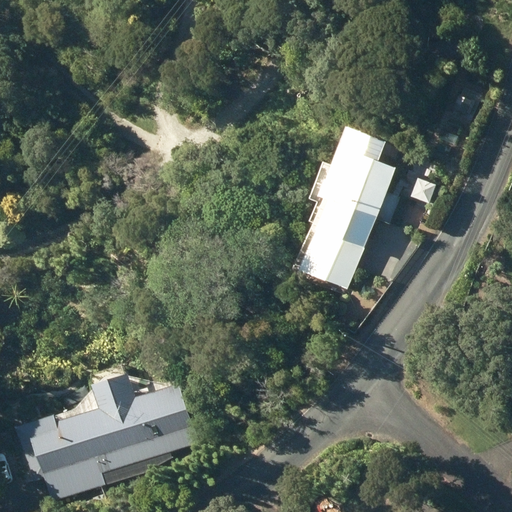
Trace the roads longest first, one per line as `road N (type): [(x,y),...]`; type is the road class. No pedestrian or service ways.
road 1 (tertiary): [(360,399),(427,313),(474,228),(511,110)]
road 2 (residential): [(360,399),(507,511)]
road 3 (tertiary): [(217,511),(360,399)]
